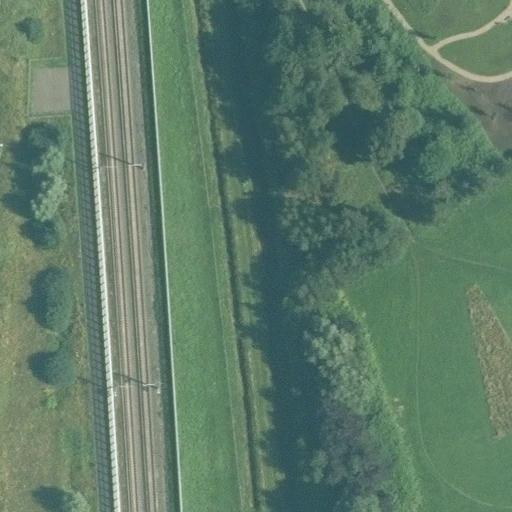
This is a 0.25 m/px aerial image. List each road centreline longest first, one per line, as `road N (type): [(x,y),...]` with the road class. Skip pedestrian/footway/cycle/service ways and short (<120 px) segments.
road 1 (track): [(234,511),(175,0)]
road 2 (track): [(212,0),(270,511)]
